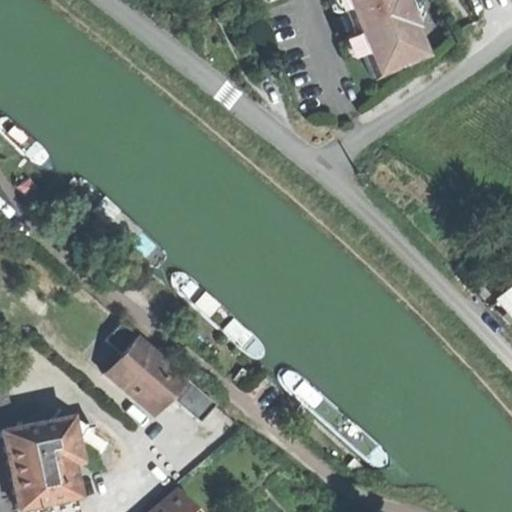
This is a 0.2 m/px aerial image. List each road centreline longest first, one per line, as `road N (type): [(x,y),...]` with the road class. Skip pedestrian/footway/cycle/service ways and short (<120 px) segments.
road 1 (track): [(511,406),(373,261),(57,0)]
road 2 (residential): [(511,371),(443,290),(318,173),(102,0)]
